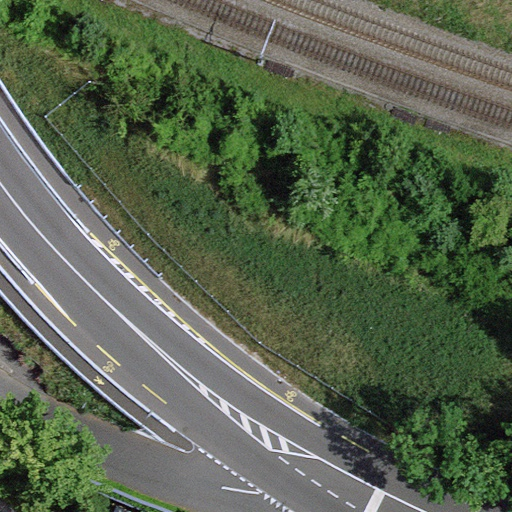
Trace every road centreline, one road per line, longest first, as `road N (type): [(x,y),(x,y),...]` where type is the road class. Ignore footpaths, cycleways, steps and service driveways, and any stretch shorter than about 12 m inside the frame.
road 1 (primary): [(0,181),(138,331),(226,405),(361,498)]
road 2 (residential): [(0,398),(90,443),(197,482),(361,498)]
